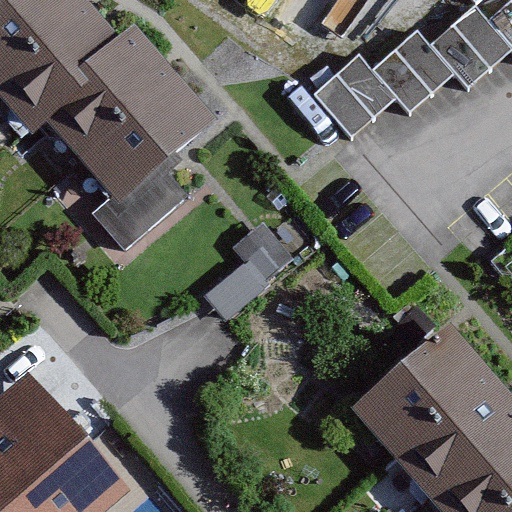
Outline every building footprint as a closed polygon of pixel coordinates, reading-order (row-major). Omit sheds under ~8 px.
[(96,50),(55,0),(0,0),(0,139),(9,150),(26,136),(92,216),(192,134),(112,37),(96,50)] [(511,0),(476,0),(434,44),(417,27),(378,67),(361,50),(314,98),(357,140),(398,98),(415,116),(458,73),(474,90),(511,51),(511,0)] [(247,259),(212,296),(235,318),(295,253),(263,223),(237,250),(247,259)] [(337,417),(420,511),(511,511),(511,423),(431,333),(337,417)] [(104,511),(116,503),(20,385),(0,401),(0,511),(104,511)]
